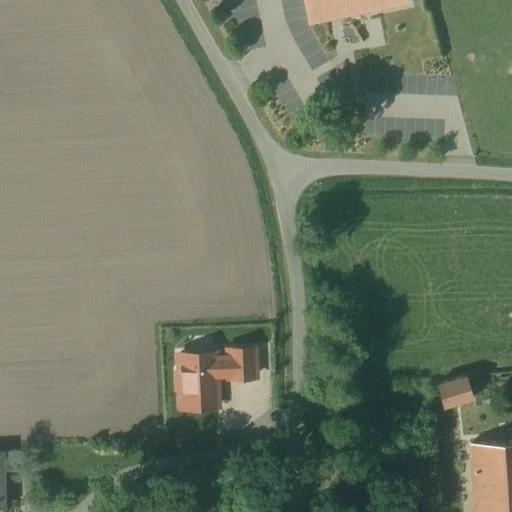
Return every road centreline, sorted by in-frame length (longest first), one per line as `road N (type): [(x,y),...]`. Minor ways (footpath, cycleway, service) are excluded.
road 1 (unclassified): [(276,174),(296,345),(294,511)]
road 2 (unclassified): [(276,174),(511,177)]
road 3 (unclassified): [(185,0),(276,174)]
